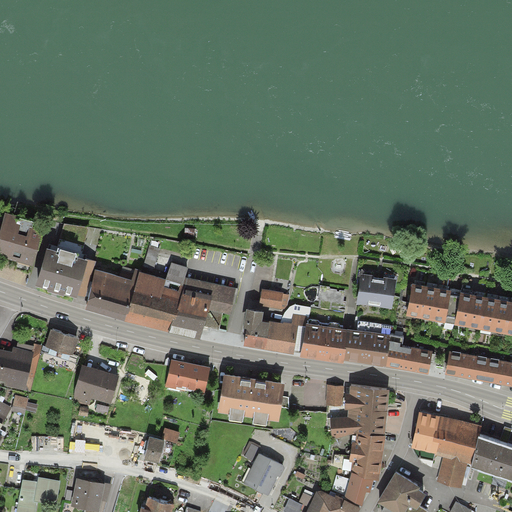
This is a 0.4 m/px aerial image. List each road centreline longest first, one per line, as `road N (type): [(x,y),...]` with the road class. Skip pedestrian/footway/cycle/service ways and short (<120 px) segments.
road 1 (primary): [(13,296),(230,354),(420,382)]
road 2 (residential): [(259,511),(129,467),(0,457)]
road 3 (residential): [(365,511),(420,382)]
